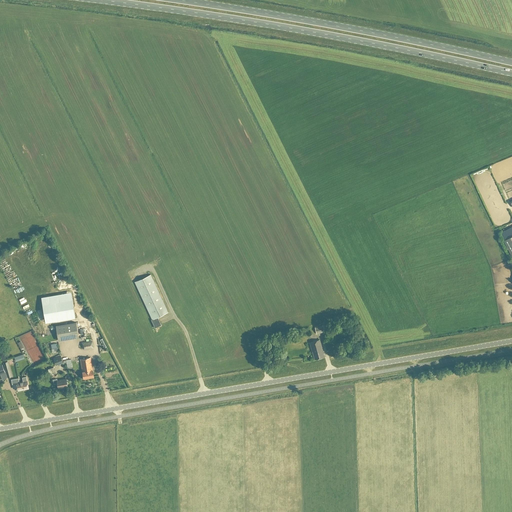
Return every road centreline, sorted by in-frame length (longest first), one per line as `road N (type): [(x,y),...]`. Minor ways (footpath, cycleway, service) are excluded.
road 1 (unclassified): [(511,341),(0,429)]
road 2 (primary): [(97,0),(511,73)]
road 3 (primary): [(511,62),(182,0)]
